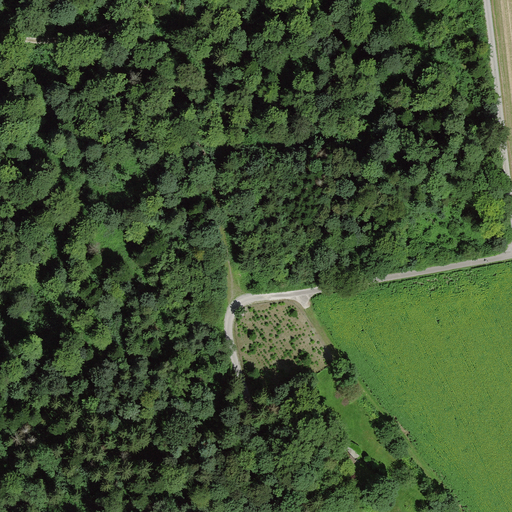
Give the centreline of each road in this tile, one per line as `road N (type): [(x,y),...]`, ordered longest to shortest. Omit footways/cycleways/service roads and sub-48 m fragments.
road 1 (track): [(511,253),(231,300),(226,323),(285,511)]
road 2 (track): [(120,32),(189,116),(213,189),(231,300)]
road 3 (track): [(511,207),(488,0)]
road 4 (track): [(171,0),(120,32),(0,37)]
